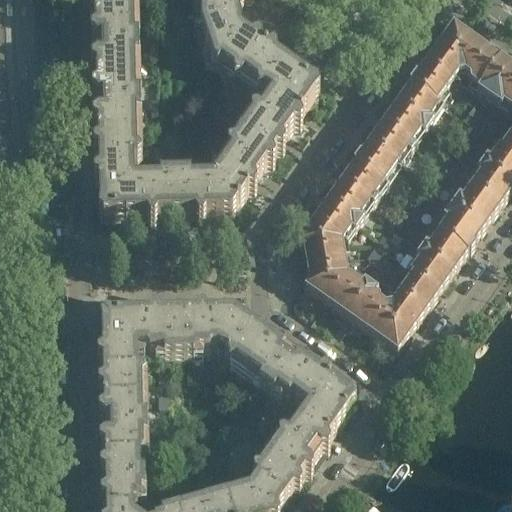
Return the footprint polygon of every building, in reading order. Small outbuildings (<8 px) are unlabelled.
[(132,29),(132,10),(137,10),(136,0),(135,0),(94,1),(94,10),(89,13),(89,18),(95,21),(95,30),(132,29)] [(238,17),(214,0),(200,0),(201,36),(214,75),(217,77),(220,73),(242,42),(238,17)] [(214,0),(238,17),(244,7),(250,7),(251,8),(253,4),(253,3),(251,0),(214,0)] [(133,47),(132,29),(95,30),(95,38),(90,42),(90,46),(95,49),(95,58),(138,57),(138,47),(133,47)] [(466,70),(480,51),(453,31),(439,51),(466,70)] [(244,84),(264,57),(261,55),(261,49),(257,46),(251,48),(242,42),(220,73),(234,83),(235,89),(242,88),(244,84)] [(467,76),(466,70),(439,51),(424,72),(451,91),(461,77),(467,76)] [(480,90),(499,64),(499,62),(491,56),(489,57),(480,51),(466,70),(467,76),(470,78),(471,83),(480,90)] [(134,86),(133,67),(138,67),(138,57),(95,58),(96,67),(90,70),(91,75),(96,78),(96,87),(134,86)] [(266,99),(285,73),(276,66),(276,60),(272,57),(267,59),(264,57),(244,84),(257,93),(258,100),(259,101),(266,99)] [(506,109),(511,100),(511,73),(499,64),(480,90),(478,93),(504,112),(506,109)] [(437,111),(451,91),(424,72),(417,81),(415,81),(410,89),(410,91),(435,109),(437,111)] [(319,101),(318,94),(312,92),(285,73),(266,99),(273,104),(275,104),(280,107),(282,105),(285,107),(288,102),(307,116),(315,105),(319,101)] [(208,90),(211,85),(206,81),(203,86),(208,90)] [(134,104),(134,86),(96,87),(96,95),(91,99),(91,103),(97,106),(97,115),(139,114),(139,104),(134,104)] [(427,122),(435,109),(410,91),(396,111),(425,131),(428,126),(427,122)] [(226,102),(229,97),(223,93),(219,98),(226,102)] [(231,106),(234,101),(229,97),(226,102),(231,106)] [(300,126),(307,117),(307,116),(288,102),(285,107),(282,105),(280,107),(275,104),(273,104),(259,123),(288,143),(293,135),(300,135),(302,132),(300,126)] [(425,131),(396,111),(382,131),(407,149),(416,136),(421,137),(425,131)] [(474,127),(481,117),(474,113),(467,122),(474,127)] [(135,142),(135,124),(139,124),(139,114),(97,115),(97,123),(92,127),(92,132),(97,135),(97,143),(135,142)] [(481,132),(487,122),(481,117),(474,127),(481,132)] [(229,131),(234,124),(229,121),(225,127),(229,131)] [(288,143),(259,123),(256,121),(249,122),(251,129),(243,140),(274,162),(276,160),(282,160),(285,157),(283,151),(288,143)] [(469,134),(474,127),(467,122),(463,129),(469,134)] [(476,138),(481,132),(474,127),(469,134),(476,138)] [(465,140),(469,134),(463,129),(458,135),(465,140)] [(411,151),(407,149),(382,131),(368,150),(393,168),(401,157),(404,160),(411,151)] [(471,145),(476,138),(469,134),(465,140),(471,145)] [(274,162),(243,140),(235,152),(227,153),(229,160),(232,162),(260,182),(266,174),(272,174),(275,171),(273,165),(274,162)] [(215,151),(220,144),(215,141),(210,147),(215,151)] [(135,158),(135,142),(97,143),(98,151),(92,154),(93,159),(98,162),(98,171),(134,170),(140,163),(135,158)] [(511,143),(502,157),(511,163),(511,143)] [(212,156),(215,151),(210,147),(207,152),(212,156)] [(379,188),(393,168),(368,150),(361,160),(359,160),(353,168),(354,170),(379,188)] [(511,193),(511,163),(502,157),(502,156),(493,169),(489,166),(484,174),(511,193)] [(255,191),(260,182),(232,162),(218,181),(232,190),(232,193),(246,203),(248,200),(254,200),(257,197),(255,191)] [(441,173),(446,166),(439,162),(435,168),(441,173)] [(448,178),(453,171),(446,166),(441,173),(448,178)] [(437,179),(441,173),(435,168),(430,175),(437,179)] [(134,189),(134,170),(98,171),(98,180),(93,184),(93,188),(99,191),(99,202),(124,202),(124,198),(128,198),(128,195),(134,189)] [(371,199),(379,188),(354,170),(340,190),(365,208),(368,210),(375,201),(371,199)] [(443,184),(448,178),(441,173),(437,179),(443,184)] [(511,199),(511,193),(484,174),(479,181),(482,183),(474,196),(501,215),(511,199)] [(231,224),(246,203),(232,193),(232,190),(218,181),(213,188),(191,189),(191,186),(175,186),(159,187),(159,189),(134,190),(134,189),(128,195),(128,198),(124,198),(124,202),(99,202),(99,217),(98,223),(103,228),(109,226),(146,226),(150,231),(154,231),(158,225),(159,225),(176,225),(192,225),(194,224),(198,230),(203,229),(206,224),(231,224)] [(357,219),(365,208),(340,190),(326,209),(354,230),(361,221),(357,219)] [(475,251),(501,215),(474,196),(464,209),(461,206),(446,227),(450,229),(441,242),(468,261),(470,261),(476,253),(475,251)] [(413,212),(418,206),(411,201),(407,208),(413,212)] [(409,219),(413,212),(407,208),(402,214),(409,219)] [(354,230),(326,209),(312,229),(338,248),(339,247),(346,237),(348,238),(354,230)] [(345,284),(341,262),(339,247),(338,248),(312,229),(297,251),(303,255),(306,276),(309,288),(304,295),(326,310),(345,283),(345,284)] [(385,252),(387,250),(391,243),(385,239),(379,247),(385,252)] [(454,281),(468,261),(441,242),(432,254),(429,252),(423,259),(454,281)] [(395,256),(399,249),(391,243),(387,250),(395,256)] [(379,260),(383,255),(385,252),(379,247),(373,255),(379,260)] [(393,269),(379,260),(373,255),(366,265),(386,279),(393,269)] [(396,264),(383,255),(379,260),(393,269),(396,264)] [(454,281),(423,259),(418,266),(422,269),(413,281),(414,282),(440,301),(454,281)] [(426,320),(440,301),(414,282),(400,301),(426,320)] [(345,324),(366,294),(359,289),(357,292),(345,284),(345,283),(326,310),(345,324)] [(386,321),(385,316),(382,314),(381,309),(371,302),(373,299),(366,294),(345,324),(371,342),(386,321)] [(412,340),(426,320),(400,301),(390,315),(385,316),(386,321),(412,340)] [(211,356),(210,324),(208,324),(204,319),(199,319),(196,324),(194,324),(178,324),(162,325),(160,325),(157,320),(152,320),(149,325),(146,325),(147,360),(151,364),(163,364),(163,368),(178,368),(195,367),(195,363),(207,363),(207,360),(210,356),(211,356)] [(397,361),(412,340),(386,321),(371,342),(397,361)] [(227,367),(250,335),(233,323),(210,324),(211,356),(227,367)] [(147,360),(146,325),(111,326),(105,325),(100,330),(101,336),(102,353),(120,353),(120,355),(125,355),(126,358),(133,358),(135,360),(147,360)] [(248,384),(272,351),(269,349),(269,342),(265,340),(259,342),(250,335),(227,367),(227,374),(229,376),(234,374),(248,384)] [(265,401),(291,364),(284,359),(284,353),(281,351),(275,353),(272,351),(248,384),(259,391),(256,395),(265,401)] [(136,381),(135,360),(133,358),(126,358),(125,355),(120,355),(120,353),(102,353),(102,361),(97,364),(97,369),(102,372),(103,381),(136,381)] [(293,409),(313,380),(308,376),(308,370),(304,367),(299,370),(291,364),(265,401),(271,405),(274,401),(286,410),(293,409)] [(322,415),(335,396),(328,391),(328,384),(325,382),(319,384),(313,380),(293,409),(308,419),(311,419),(314,414),(317,416),(319,413),(322,415)] [(140,409),(140,386),(143,386),(143,384),(140,381),(136,381),(103,381),(103,390),(98,394),(98,399),(103,402),(103,410),(140,409)] [(331,446),(351,419),(355,414),(354,408),(349,405),(335,396),(322,415),(319,413),(317,416),(314,414),(311,419),(308,419),(303,426),(331,446)] [(141,427),(140,409),(103,410),(103,418),(98,421),(98,426),(104,429),(104,438),(144,437),(144,427),(141,427)] [(276,429),(280,424),(275,420),(272,425),(276,429)] [(271,437),(276,429),(272,425),(266,433),(271,437)] [(328,451),(331,446),(303,426),(288,448),(316,468),(321,461),(327,461),(330,457),(328,451)] [(267,442),(271,437),(266,433),(262,438),(267,442)] [(141,461),(141,447),(145,447),(144,437),(104,438),(104,447),(99,450),(99,455),(104,458),(105,466),(138,465),(141,461)] [(316,468),(288,448),(285,446),(277,447),(276,448),(277,456),(270,465),(302,488),(304,484),(310,484),(313,481),(311,475),(316,468)] [(138,481),(138,465),(105,466),(105,474),(100,477),(100,482),(105,485),(105,491),(142,490),(142,481),(138,481)] [(302,488),(270,465),(262,477),(255,478),(254,479),(255,487),(258,490),(286,509),(293,500),(299,500),(302,497),(299,491),(302,488)] [(134,511),(139,508),(139,500),(142,500),(142,490),(105,491),(105,501),(100,505),(100,509),(104,511),(134,511)] [(166,496),(161,490),(157,493),(163,500),(166,496)] [(284,511),(286,509),(258,490),(251,500),(253,511),(284,511)] [(169,507),(171,501),(166,496),(163,500),(169,507)] [(253,511),(251,500),(227,507),(228,511),(253,511)]
